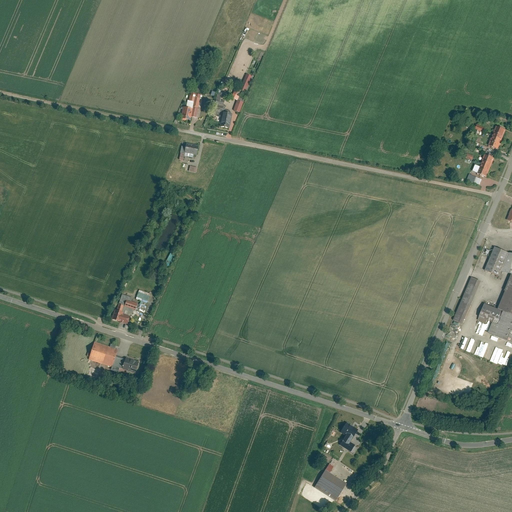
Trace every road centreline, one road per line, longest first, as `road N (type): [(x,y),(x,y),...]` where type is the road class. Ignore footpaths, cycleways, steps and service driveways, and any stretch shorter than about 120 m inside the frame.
road 1 (tertiary): [(0,295),(401,426)]
road 2 (unclassified): [(171,127),(498,195)]
road 3 (unclassified): [(484,229),(401,426)]
road 4 (track): [(0,90),(171,127)]
